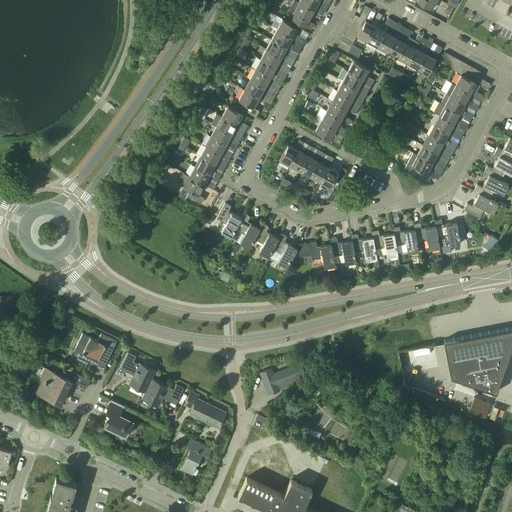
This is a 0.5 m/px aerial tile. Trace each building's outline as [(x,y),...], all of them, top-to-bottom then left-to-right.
[(291,18),(310,29),(314,23),(308,20),(314,10),(298,1),(296,0),(293,0),(288,9),(295,13),(291,18)] [(299,0),(298,1),(314,10),(318,0),(299,0)] [(365,20),(371,8),(366,5),(359,17),(365,20)] [(351,19),(362,25),(365,20),(359,17),(354,14),(351,19)] [(271,25),(276,28),(292,37),(291,37),(303,43),(305,39),(298,35),(299,34),(294,32),(297,26),(277,15),(271,25)] [(348,24),(359,30),(362,25),(351,19),(348,24)] [(357,35),(367,40),(375,25),(365,20),(362,25),(359,30),(357,35)] [(356,36),(357,35),(359,30),(348,24),(346,30),(356,36)] [(367,40),(377,46),(385,31),(375,25),(367,40)] [(286,47),(297,53),(299,49),(292,45),(293,44),(289,41),(291,37),(292,37),(276,28),(271,38),(286,47)] [(353,41),(356,36),(346,30),(343,35),(353,41)] [(377,46),(387,51),(395,36),(385,31),(377,46)] [(350,46),(353,41),(343,35),(340,40),(350,46)] [(387,51),(397,57),(405,42),(395,36),(387,51)] [(397,57),(407,62),(415,47),(418,43),(414,41),(415,39),(408,36),(408,38),(407,37),(405,42),(397,57)] [(266,48),(281,57),(286,47),(271,38),(266,48)] [(407,62),(417,68),(425,53),(432,41),(428,39),(424,46),(422,45),(420,50),(415,47),(407,62)] [(347,51),(350,46),(340,40),(337,46),(347,51)] [(260,58),(275,67),(281,57),(266,48),(260,58)] [(438,62),(444,65),(449,54),(444,51),(438,62)] [(417,68),(427,73),(435,58),(425,53),(417,68)] [(444,65),(449,68),(455,57),(449,54),(444,65)] [(449,68),(454,70),(460,60),(455,57),(449,68)] [(255,68),(270,77),(275,67),(260,58),(255,68)] [(353,59),(348,70),(363,78),(368,68),(353,59)] [(454,70),(459,73),(465,63),(460,60),(454,70)] [(459,73),(460,74),(465,76),(470,66),(465,63),(459,73)] [(470,66),(465,76),(470,79),(476,69),(470,66)] [(249,78),(264,87),(270,77),(255,68),(249,78)] [(476,69),(470,79),(475,82),(478,77),(481,72),(476,69)] [(348,70),(342,80),(357,88),(363,78),(348,70)] [(460,74),(455,84),(470,92),(475,82),(470,79),(465,76),(460,74)] [(475,82),(487,88),(490,83),(478,77),(475,82)] [(244,88),(259,97),(264,87),(249,78),(244,88)] [(342,80),(337,90),(352,98),(357,88),(342,80)] [(451,82),(446,92),(464,102),(464,103),(468,105),(471,101),(467,98),(470,92),(455,84),(451,82)] [(242,108),(256,116),(259,110),(253,107),(259,97),(244,88),(238,99),(245,103),(242,108)] [(337,90),(331,100),(346,108),(352,98),(337,90)] [(446,92),(440,102),(459,112),(459,113),(463,115),(465,111),(462,107),(464,103),(464,102),(446,92)] [(331,100),(326,110),(341,118),(346,108),(331,100)] [(433,111),(438,114),(453,123),(457,125),(460,121),(456,117),(459,113),(459,112),(440,102),(438,101),(433,111)] [(227,105),(221,115),(237,124),(242,113),(227,105)] [(336,128),(335,128),(344,133),(346,129),(338,124),(341,118),(326,110),(320,120),(336,128)] [(438,114),(433,124),(448,133),(453,123),(438,114)] [(221,115),(216,125),(231,134),(237,124),(221,115)] [(315,130),(330,138),(335,128),(336,128),(320,120),(315,130)] [(442,143),(454,149),(456,145),(449,141),(445,138),(448,133),(433,124),(427,134),(442,143)] [(216,125),(211,135),(226,144),(234,149),(236,145),(228,140),(231,134),(216,125)] [(422,144),(437,153),(442,143),(427,134),(422,144)] [(211,135),(205,145),(220,154),(226,144),(211,135)] [(493,153),(498,156),(499,155),(509,161),(510,161),(511,156),(511,138),(509,136),(502,149),(497,147),(493,153)] [(279,159),(289,165),(298,150),(287,144),(279,159)] [(416,154),(432,163),(437,153),(422,144),(416,154)] [(205,145),(200,155),(215,164),(220,154),(205,145)] [(289,165),(299,170),(308,155),(298,150),(289,165)] [(299,170),(309,176),(318,161),(323,152),(319,150),(316,155),(313,158),(308,155),(299,170)] [(419,169),(430,175),(432,171),(429,167),(432,163),(416,154),(412,152),(404,168),(416,174),(419,169)] [(209,174),(212,176),(214,172),(215,171),(212,169),(215,164),(200,155),(194,165),(209,174)] [(309,176),(319,181),(328,166),(333,157),(329,155),(326,161),(325,161),(323,164),(318,161),(309,176)] [(483,171),(488,174),(499,180),(504,171),(511,175),(511,162),(510,161),(509,161),(499,155),(498,156),(492,168),(487,165),(483,171)] [(189,175),(204,184),(209,174),(194,165),(189,175)] [(319,181),(330,187),(334,180),(339,183),(347,169),(341,166),(338,172),(328,166),(319,181)] [(473,190),(478,193),(489,198),(494,189),(502,194),(508,184),(499,180),(488,174),(481,187),(477,184),(473,190)] [(187,196),(201,203),(204,197),(198,194),(204,184),(189,175),(183,186),(190,190),(187,196)] [(463,209),(479,217),(484,208),(492,213),(498,203),(489,198),(478,193),(471,205),(466,203),(463,209)] [(230,237),(235,228),(241,217),(240,217),(228,210),(231,205),(225,202),(216,218),(225,223),(221,231),(230,237)] [(249,247),(254,238),(253,238),(259,227),(247,221),(249,216),(243,212),(240,217),(241,217),(235,228),(230,237),(249,247)] [(434,220),(435,225),(437,237),(447,236),(449,245),(460,243),(456,221),(442,224),(441,218),(434,220)] [(268,257),(272,249),(272,248),(278,238),(278,237),(265,231),(268,226),(262,222),(259,227),(253,238),(254,238),(262,243),(258,252),(268,257)] [(413,223),(414,229),(416,241),(417,241),(426,239),(428,249),(439,247),(437,237),(435,225),(421,228),(420,222),(413,223)] [(392,227),(393,232),(395,245),(396,245),(406,243),(407,252),(418,250),(417,241),(416,241),(414,229),(400,231),(399,226),(392,227)] [(371,231),(372,236),(375,248),(385,247),(386,256),(397,254),(396,245),(395,245),(393,232),(379,235),(378,229),(371,231)] [(277,262),(286,267),(295,252),(297,248),(296,248),(284,241),(286,236),(280,233),(278,237),(278,238),(272,248),(272,249),(281,253),(277,262)] [(350,234),(351,240),(354,252),(364,250),(365,259),(376,258),(375,248),(372,236),(358,238),(357,233),(350,234)] [(329,238),(330,243),(331,243),(333,256),(333,255),(343,254),(345,263),(356,261),(354,252),(351,240),(337,242),(336,237),(329,238)] [(297,248),(295,252),(302,256),(311,254),(312,259),(322,257),(324,267),(335,265),(333,255),(333,256),(331,243),(330,243),(316,246),(315,240),(299,243),(296,248),(297,248)] [(444,340),(443,340),(450,376),(496,392),(511,345),(511,327),(506,329),(506,328),(506,329),(497,330),(497,331),(489,332),(488,332),(480,334),(480,333),(479,333),(479,334),(471,336),(471,335),(470,335),(470,336),(462,337),(461,337),(453,339),(453,338),(453,339),(444,341),(444,340)] [(88,359),(104,367),(113,347),(109,345),(113,338),(101,332),(97,340),(82,332),(71,356),(87,363),(88,359)] [(129,382),(145,390),(151,377),(152,378),(155,370),(138,362),(138,364),(132,361),(135,355),(127,351),(120,367),(133,374),(129,382)] [(260,371),(268,393),(279,389),(294,383),(300,377),(299,375),(305,373),(300,362),(273,372),(271,367),(260,371)] [(36,391),(60,403),(70,380),(86,388),(90,379),(66,367),(62,375),(45,367),(40,378),(42,379),(36,391)] [(141,398),(158,406),(163,397),(176,403),(183,387),(176,383),(173,389),(167,387),(168,385),(152,378),(151,377),(145,390),(141,398)] [(104,387),(108,389),(112,381),(107,379),(104,387)] [(189,413),(218,427),(226,411),(197,397),(198,395),(190,391),(184,404),(192,407),(189,413)] [(104,424),(126,435),(133,421),(119,414),(126,400),(113,394),(105,411),(109,413),(104,424)] [(473,397),(468,411),(484,417),(490,402),(473,397)] [(253,424),(264,429),(268,418),(257,413),(253,424)] [(180,468),(192,474),(195,468),(197,464),(201,456),(206,459),(212,448),(188,436),(184,444),(190,447),(180,468)] [(0,469),(1,470),(2,466),(6,467),(11,450),(0,446),(0,469)] [(56,476),(47,507),(63,511),(66,511),(76,482),(56,476)] [(320,511),(304,504),(313,486),(292,476),(283,494),(246,477),(239,491),(236,497),(266,511),(320,511)]
